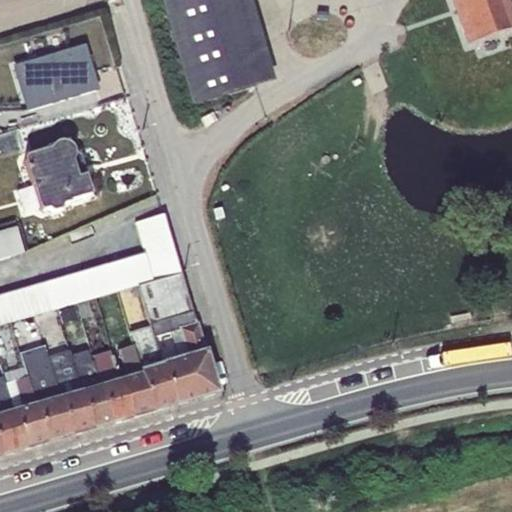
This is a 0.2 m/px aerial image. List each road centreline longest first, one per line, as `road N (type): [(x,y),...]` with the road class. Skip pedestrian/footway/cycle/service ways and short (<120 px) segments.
road 1 (unclassified): [(252,435),(128,0)]
road 2 (secondary): [(511,372),(428,386),(252,435)]
road 3 (secondary): [(252,435),(0,509)]
